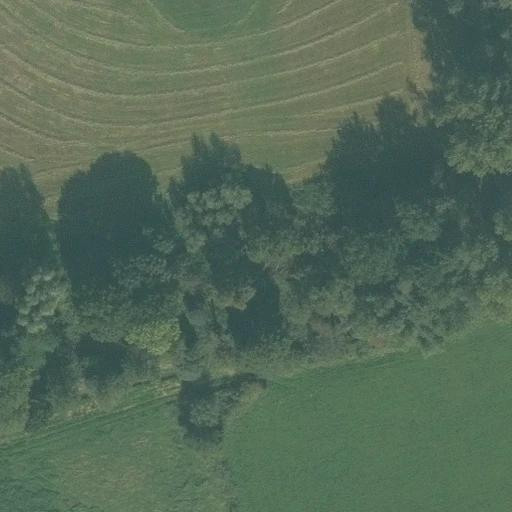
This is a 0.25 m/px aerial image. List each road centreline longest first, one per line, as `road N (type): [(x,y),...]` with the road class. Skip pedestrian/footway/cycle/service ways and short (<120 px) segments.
road 1 (track): [(474,0),(505,316)]
road 2 (track): [(221,392),(511,315)]
